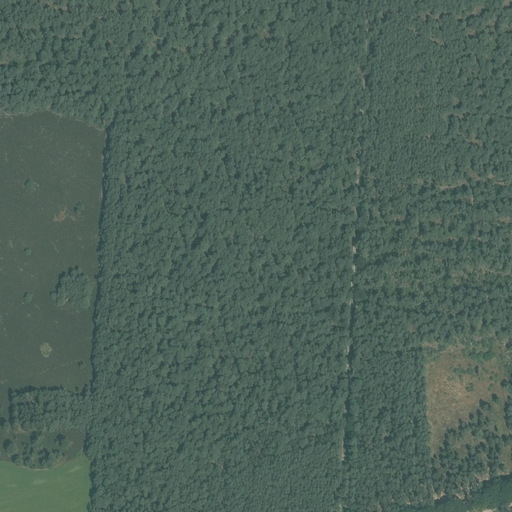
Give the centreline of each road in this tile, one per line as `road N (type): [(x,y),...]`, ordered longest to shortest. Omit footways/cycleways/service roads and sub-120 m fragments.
road 1 (track): [(367,0),(341,511)]
road 2 (track): [(511,430),(466,179)]
